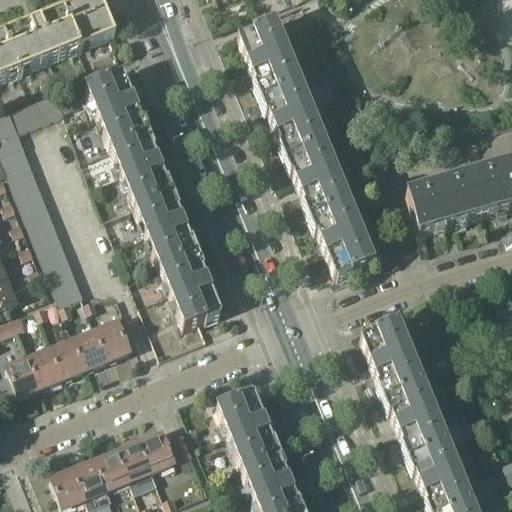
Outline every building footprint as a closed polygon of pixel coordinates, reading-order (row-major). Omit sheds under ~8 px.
[(62,17),(78,57),(113,43),(97,3),(62,17)] [(252,13),(236,20),(240,30),(256,23),(252,13)] [(62,17),(36,27),(37,30),(29,33),(28,30),(2,40),(18,81),(78,57),(62,17)] [(260,106),(296,92),(272,31),(256,37),(236,46),(260,106)] [(2,40),(0,41),(0,88),(18,81),(2,40)] [(121,81),(100,90),(99,87),(91,90),(92,93),(84,96),(108,157),(145,142),(121,81)] [(320,152),(296,92),(260,106),(285,166),(320,152)] [(44,105),(53,127),(64,123),(56,100),(44,105)] [(44,105),(32,110),(41,132),(53,127),(44,105)] [(21,114),(29,137),(41,132),(32,110),(21,114)] [(9,119),(13,130),(18,141),(29,137),(21,114),(9,119)] [(0,122),(0,135),(13,130),(9,119),(0,122)] [(18,143),(18,141),(13,130),(0,135),(0,164),(23,155),(18,143)] [(170,202),(156,168),(145,142),(108,157),(133,217),(170,202)] [(344,212),(320,152),(285,166),(309,226),(344,212)] [(0,164),(0,168),(1,171),(3,176),(28,166),(23,155),(0,164)] [(32,178),(28,166),(3,176),(8,188),(32,178)] [(511,170),(467,184),(479,224),(511,214),(511,170)] [(8,188),(12,200),(37,189),(32,178),(8,188)] [(416,243),(479,224),(467,184),(404,203),(416,243)] [(42,201),(37,189),(12,200),(17,211),(42,201)] [(46,213),(42,201),(17,211),(21,223),(46,213)] [(194,261),(180,227),(170,202),(133,217),(157,277),(194,261)] [(9,210),(0,213),(4,223),(13,219),(9,210)] [(368,273),(344,212),(309,226),(334,286),(368,273)] [(51,224),(46,213),(21,223),(26,234),(51,224)] [(56,236),(51,224),(26,234),(30,246),(56,236)] [(19,232),(9,236),(12,245),(22,241),(19,232)] [(60,247),(56,236),(30,246),(35,257),(60,247)] [(65,259),(60,247),(35,257),(39,269),(65,259)] [(27,255),(18,258),(22,267),(31,263),(27,255)] [(39,269),(44,280),(70,270),(65,259),(39,269)] [(182,337),(191,334),(199,330),(219,322),(194,261),(157,277),(182,337)] [(74,282),(70,270),(44,280),(49,292),(74,282)] [(36,276),(27,280),(30,290),(39,286),(36,276)] [(49,292),(53,304),(79,293),(74,282),(49,292)] [(0,318),(16,312),(7,289),(0,291),(0,318)] [(84,305),(79,293),(53,304),(58,315),(67,311),(84,305)] [(511,313),(511,306),(511,301),(492,307),(496,318),(511,313)] [(92,308),(82,312),(86,322),(96,318),(92,308)] [(71,322),(67,311),(58,315),(57,315),(61,326),(71,322)] [(44,316),(33,320),(37,329),(47,325),(44,316)] [(11,327),(15,338),(25,334),(20,323),(11,327)] [(0,344),(15,338),(11,327),(0,331),(0,344)] [(94,338),(106,368),(129,359),(116,329),(94,338)] [(383,407),(420,392),(395,331),(358,346),(383,407)] [(83,377),(106,368),(94,338),(71,347),(83,377)] [(61,386),(83,377),(71,347),(49,357),(61,386)] [(39,395),(61,386),(49,357),(27,366),(39,395)] [(16,404),(29,399),(39,395),(27,366),(4,375),(16,404)] [(408,466),(444,451),(420,392),(383,407),(408,466)] [(218,425),(240,477),(276,462),(252,401),(215,416),(218,425)] [(190,462),(181,439),(169,444),(178,466),(190,462)] [(173,469),(161,440),(138,450),(150,479),(173,469)] [(128,488),(150,479),(138,450),(116,459),(128,488)] [(426,511),(462,511),(468,510),(444,451),(408,466),(426,511)] [(128,488),(116,459),(93,468),(105,497),(128,488)] [(240,477),(254,511),(296,511),(276,462),(240,477)] [(83,507),(105,497),(93,468),(71,477),(83,507)] [(511,471),(501,475),(508,492),(511,490),(511,471)] [(59,511),(70,511),(83,507),(71,477),(49,486),(59,511)]
